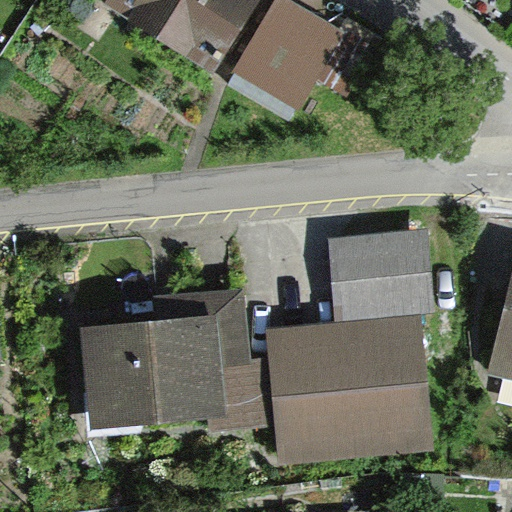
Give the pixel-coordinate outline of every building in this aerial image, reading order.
[(109,0),(213,68),(257,0),(109,0)] [(294,108),(341,34),(287,0),(273,0),(231,67),(294,108)] [(426,301),(417,235),(337,246),(346,312),(426,301)] [(511,293),(491,369),(511,374),(511,293)] [(80,325),(87,425),(240,414),(233,313),(80,325)] [(285,460),(416,449),(405,324),(275,335),(285,460)]
